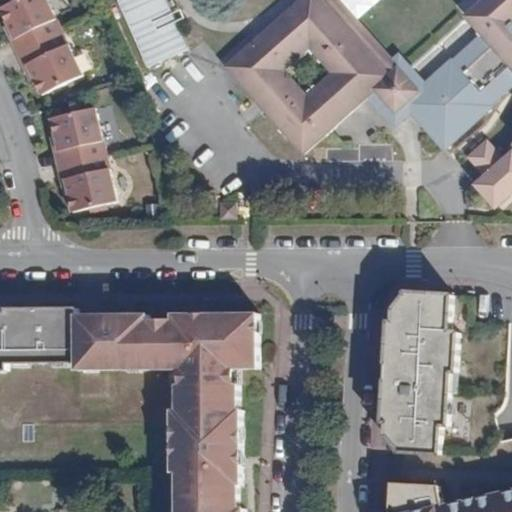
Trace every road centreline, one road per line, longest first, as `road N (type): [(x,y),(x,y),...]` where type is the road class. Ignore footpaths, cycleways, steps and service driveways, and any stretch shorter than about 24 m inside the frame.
road 1 (residential): [(29,265),(309,266)]
road 2 (residential): [(344,511),(363,266)]
road 3 (residential): [(309,266),(292,511)]
road 4 (residential): [(29,265),(26,182),(0,111)]
road 5 (residential): [(363,266),(511,266)]
